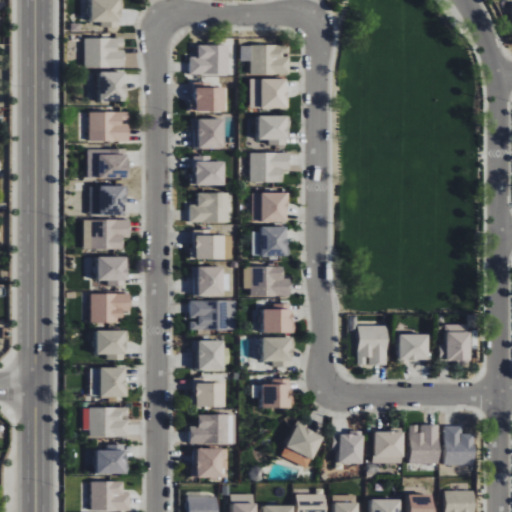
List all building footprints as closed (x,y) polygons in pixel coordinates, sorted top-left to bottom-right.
[(91,0),(91,21),(102,22),(102,27),(121,27),(121,0),(91,0)] [(85,67),(124,67),(124,38),(85,38),(85,67)] [(228,75),(228,45),(198,44),(198,56),(190,56),(189,74),(228,75)] [(289,74),(289,57),(281,57),(281,45),(239,45),(239,61),(250,61),(250,74),(289,74)] [(126,71),(98,72),(99,101),(127,101),(126,71)] [(249,79),(250,108),(288,108),(287,78),(249,79)] [(224,87),(194,87),(193,110),(224,111),(224,87)] [(129,112),(90,111),(89,141),(129,141),(129,122),(128,122),(129,112)] [(258,139),(269,139),(268,145),(288,145),(289,116),(259,115),(258,139)] [(223,118),(193,119),(193,148),(224,147),(223,118)] [(87,149),(87,179),(129,178),(128,148),(87,149)] [(250,182),(283,182),(283,169),(290,169),(290,153),(250,153),(250,182)] [(224,185),(225,161),(210,161),(210,156),(192,155),(191,184),(224,185)] [(100,215),(126,215),(127,186),(100,185),(100,215)] [(229,193),(198,192),(198,204),(190,204),(190,222),(228,222),(229,193)] [(252,222),(288,222),(288,192),(252,192),(252,222)] [(123,249),(123,238),(130,237),(130,220),(83,220),(84,249),(123,249)] [(252,231),(252,256),(288,256),(288,226),(261,226),(261,231),(252,231)] [(190,258),(224,259),(225,235),(205,235),(205,230),(194,230),(194,246),(190,246),(190,258)] [(108,286),(127,286),(127,256),(98,256),(98,280),(108,280),(108,286)] [(223,267),(195,267),(196,295),(229,294),(229,274),(223,274),(223,267)] [(283,267),(243,267),(243,289),(250,289),(250,297),(291,297),(291,278),(283,278),(283,267)] [(130,293),(91,294),(91,323),(122,323),(121,311),(130,311),(130,293)] [(293,303),(273,304),(273,309),(263,309),(264,333),(293,332),(293,303)] [(469,360),(470,325),(446,324),(445,344),(439,344),(439,360),(469,360)] [(388,326),(358,325),(357,364),(368,365),(368,364),(387,364),(388,326)] [(96,354),(107,354),(107,360),(126,360),(127,331),(97,330),(96,354)] [(399,334),(399,361),(429,361),(428,334),(399,334)] [(263,337),(264,361),(273,361),(274,367),(293,366),(292,337),(263,337)] [(224,370),(224,340),(195,340),(195,371),(224,370)] [(90,396),(126,397),(126,368),(91,367),(90,396)] [(292,407),(291,378),(272,379),(273,384),(261,384),(261,408),(292,407)] [(204,382),(204,379),(196,379),(196,394),(191,394),(190,406),(225,407),(226,383),(204,382)] [(89,437),(129,437),(129,407),(83,407),(83,430),(89,430),(89,437)] [(198,415),(198,426),(190,426),(190,445),(234,444),(234,414),(198,415)] [(308,468),(323,435),(297,423),(282,456),(308,468)] [(439,424),(419,425),(409,425),(410,464),(440,463),(439,424)] [(445,426),(444,464),(475,465),(475,433),(462,433),(462,426),(445,426)] [(350,434),(333,433),(332,451),(340,451),(339,464),(362,464),(363,431),(350,430),(350,434)] [(403,463),(404,432),(374,431),(374,463),(403,463)] [(126,444),(107,444),(107,449),(96,450),(97,474),(127,474),(126,444)] [(222,478),(223,449),(193,448),(193,477),(222,478)] [(130,493),(124,493),(123,481),(91,482),(92,511),(131,510),(130,493)] [(445,491),(445,511),(474,511),(474,490),(445,491)] [(255,511),(256,494),(231,495),(230,511),(255,511)] [(326,511),(326,494),(297,495),(296,511),(326,511)] [(407,494),(407,511),(435,511),(435,494),(407,494)] [(360,511),(360,495),(334,495),(334,511),(360,511)] [(187,497),(187,511),(217,511),(217,496),(187,497)] [(401,511),(401,499),(371,499),(371,511),(401,511)]
